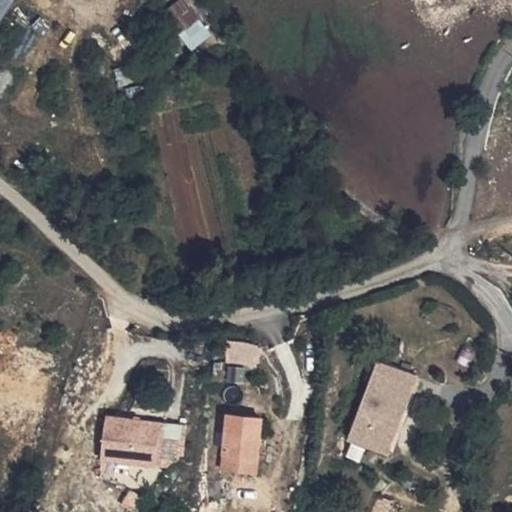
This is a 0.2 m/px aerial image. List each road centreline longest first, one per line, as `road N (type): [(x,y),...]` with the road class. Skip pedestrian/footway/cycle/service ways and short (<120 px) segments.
road 1 (unclassified): [(0,182),(127,308),(161,320),(214,329),(442,261)]
road 2 (unclassified): [(442,261),(459,235),(495,69),(511,54)]
